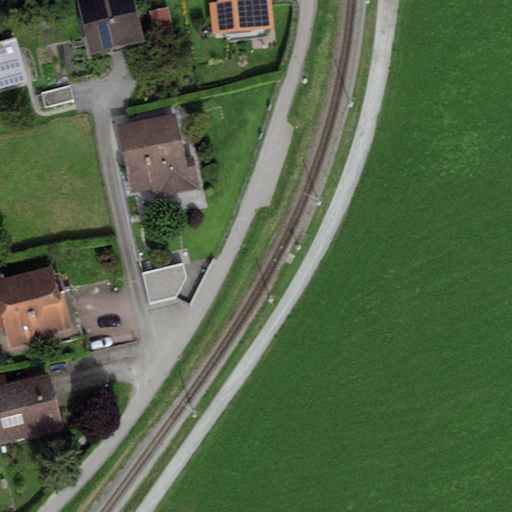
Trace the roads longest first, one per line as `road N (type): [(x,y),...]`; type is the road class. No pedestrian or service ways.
road 1 (residential): [(306,0),(299,65),(232,243),(167,360),(42,511)]
road 2 (unclassified): [(145,511),(335,221),(374,103),(387,0)]
